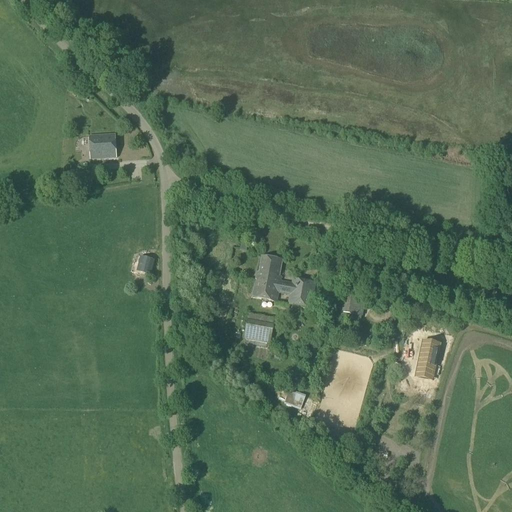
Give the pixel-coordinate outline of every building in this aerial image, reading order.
[(90,161),(116,159),(114,136),(88,137),(90,161)] [(75,190),(91,189),(91,177),(75,179),(75,190)] [(151,273),(154,261),(141,258),(138,270),(151,273)] [(282,262),(262,258),(259,275),(256,274),(252,299),(276,304),(278,295),(289,297),(292,284),(280,282),(281,278),(279,278),(282,262)] [(310,310),(315,284),(292,280),(292,284),(289,297),(288,306),(310,310)] [(361,318),(365,295),(345,291),(341,315),(361,318)] [(269,346),(273,326),(247,321),(243,340),(269,346)] [(422,339),(411,377),(431,383),(442,345),(422,339)]
